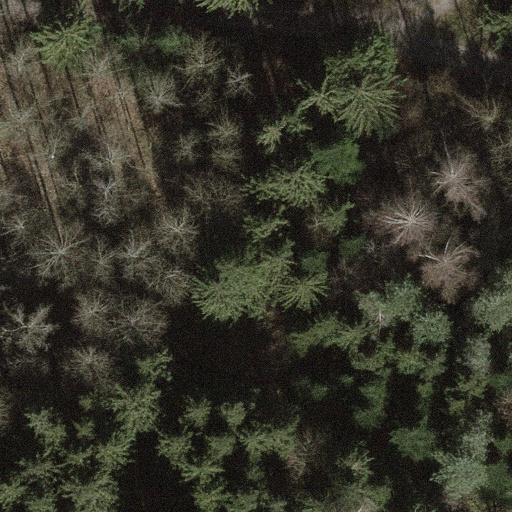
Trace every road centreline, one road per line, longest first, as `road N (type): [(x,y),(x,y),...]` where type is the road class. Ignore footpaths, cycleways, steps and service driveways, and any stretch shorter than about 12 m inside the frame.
road 1 (track): [(0,5),(216,9),(345,32)]
road 2 (track): [(345,32),(511,80)]
